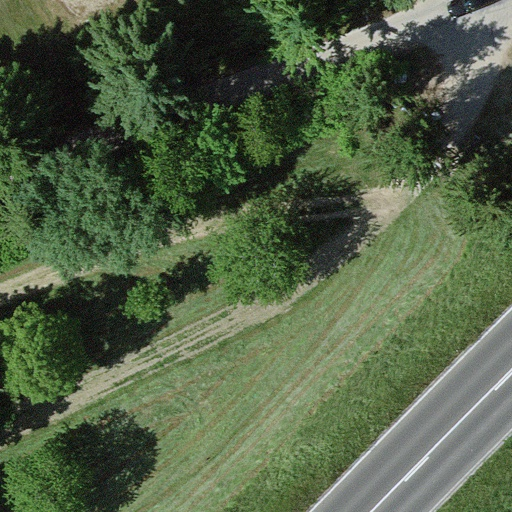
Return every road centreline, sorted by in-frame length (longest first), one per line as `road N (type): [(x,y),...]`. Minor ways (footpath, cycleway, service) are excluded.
road 1 (tertiary): [(494,0),(0,184)]
road 2 (primary): [(366,511),(511,366)]
